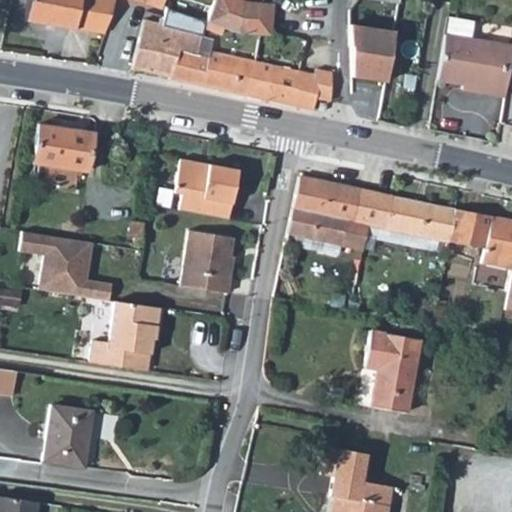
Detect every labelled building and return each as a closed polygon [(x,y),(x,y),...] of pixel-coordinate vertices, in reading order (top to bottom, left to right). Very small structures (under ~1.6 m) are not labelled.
[(25,0),(22,21),(71,29),(103,34),(114,0),(25,0)] [(271,4),(244,2),(244,0),(211,0),(205,22),(212,24),(235,31),(267,36),(271,4)] [(205,22),(165,10),(162,25),(140,20),(131,60),(129,69),(168,78),(174,50),(194,55),(203,27),(205,22)] [(480,96),(502,99),(510,49),(468,43),(471,24),(444,20),(435,83),(458,87),(481,90),(480,96)] [(212,24),(205,22),(203,27),(211,30),(212,24)] [(390,34),(346,25),(346,45),(349,45),(349,77),(382,83),(390,34)] [(168,78),(168,80),(243,96),(250,62),(208,53),(207,57),(194,55),(174,50),(168,78)] [(250,62),(243,96),(310,111),(312,100),(325,103),(331,74),(312,70),(312,75),(250,62)] [(458,92),(480,96),(481,90),(458,87),(458,92)] [(33,134),(29,165),(84,172),(89,131),(34,125),(33,134)] [(175,211),(225,221),(235,172),(177,160),(170,194),(178,195),(175,211)] [(346,222),(354,189),(337,185),(296,177),(285,234),(340,245),(360,250),(365,226),(346,222)] [(445,242),(451,210),(429,205),(354,189),(346,222),(365,226),(386,230),(435,240),(445,242)] [(511,251),(511,224),(451,210),(445,242),(448,242),(474,247),(472,261),(509,267),(511,251)] [(132,238),(131,244),(137,245),(141,222),(129,221),(127,238),(132,238)] [(92,239),(21,229),(18,255),(42,259),(37,293),(109,303),(111,287),(86,284),(92,239)] [(434,250),(435,240),(386,230),(385,241),(434,250)] [(229,239),(184,231),(174,287),(222,295),(227,265),(224,265),(229,239)] [(285,234),(282,247),(338,254),(340,245),(285,234)] [(501,309),(511,311),(511,277),(507,277),(501,309)] [(17,294),(0,291),(0,307),(14,310),(17,294)] [(92,344),(90,356),(88,365),(146,375),(151,342),(153,342),(157,310),(129,306),(114,304),(107,345),(92,344)] [(157,342),(162,311),(157,310),(153,342),(157,342)] [(371,373),(365,409),(403,416),(416,343),(368,334),(361,371),(371,373)] [(0,366),(0,387),(9,388),(39,393),(43,372),(0,366)] [(0,387),(0,412),(6,414),(9,388),(0,387)] [(48,401),(40,455),(82,462),(90,407),(48,401)] [(91,413),(91,443),(104,443),(104,413),(91,413)] [(335,502),(333,511),(385,511),(389,492),(360,486),(365,459),(337,454),(329,501),(335,502)] [(0,492),(0,511),(31,511),(33,497),(0,492)] [(326,511),(333,511),(335,502),(329,501),(326,511)]
